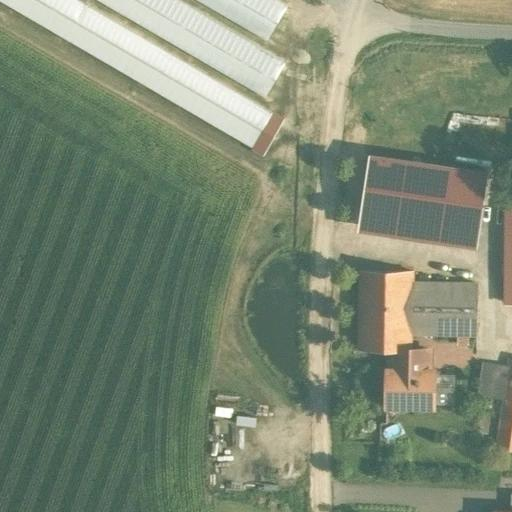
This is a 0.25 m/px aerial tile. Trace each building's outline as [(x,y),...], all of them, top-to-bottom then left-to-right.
[(277,119),(72,0),(1,0),(259,149),(277,119)] [(282,64),(170,0),(100,0),(264,95),(282,64)] [(283,7),(270,0),(200,0),(265,38),(283,7)] [(486,172),(370,156),(361,226),(476,242),(486,172)] [(413,271),(361,270),(359,349),(390,350),(411,350),(411,348),(411,333),(413,282),(413,271)] [(477,283),(413,282),(411,333),(476,334),(477,283)] [(429,349),(411,348),(411,350),(390,350),(389,369),(387,369),(387,386),(385,386),(385,405),(435,406),(435,402),(436,374),(436,370),(429,370),(429,349)] [(511,357),(510,357),(509,366),(504,398),(497,447),(511,449),(511,357)] [(509,366),(483,362),(479,394),(504,398),(509,366)] [(454,374),(436,374),(435,402),(453,403),(454,374)]
